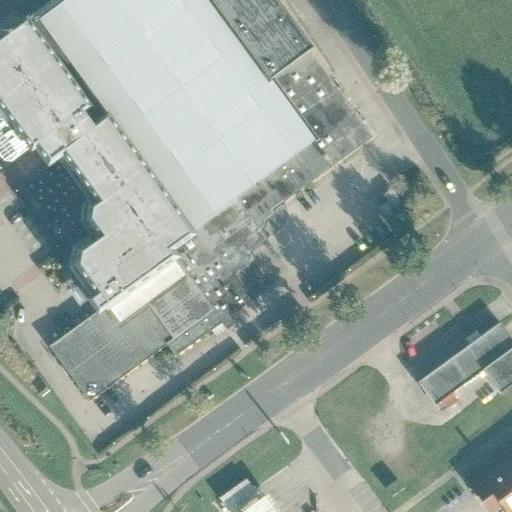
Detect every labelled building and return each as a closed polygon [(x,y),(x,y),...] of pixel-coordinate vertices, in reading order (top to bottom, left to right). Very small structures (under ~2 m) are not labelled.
[(375,135),(272,0),(53,0),(0,40),(0,150),(9,162),(37,139),(53,159),(59,155),(91,197),(85,203),(82,221),(91,233),(74,246),(70,268),(105,314),(49,349),(89,400),(169,344),(178,354),(223,324),(228,330),(235,325),(235,317),(233,315),(239,310),(269,290),(250,265),(253,262),(253,255),(250,252),(268,239),(262,231),(266,229),(266,224),(267,219),(275,213),(272,210),(277,207),(287,199),(340,161),(375,135)] [(511,397),(511,333),(501,318),(417,380),(441,413),(487,379),(504,403),(511,397)] [(511,511),(511,461),(476,488),(493,511),(498,511),(506,507),(509,511),(511,511)] [(248,481),(220,500),(227,511),(234,511),(258,496),(248,481)] [(280,511),(269,496),(246,511),(280,511)]
